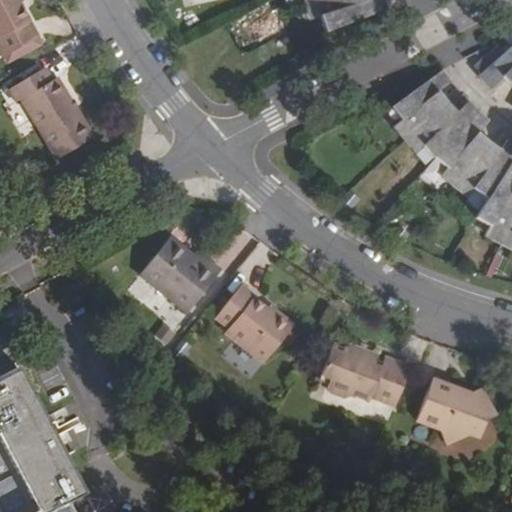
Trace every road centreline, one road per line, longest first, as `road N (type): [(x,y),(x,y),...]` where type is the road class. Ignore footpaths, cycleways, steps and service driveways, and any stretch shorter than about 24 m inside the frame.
road 1 (residential): [(210,147),(339,251),(418,294),(511,323)]
road 2 (residential): [(210,147),(492,0)]
road 3 (residential): [(210,147),(0,258)]
road 4 (residential): [(105,0),(210,147)]
